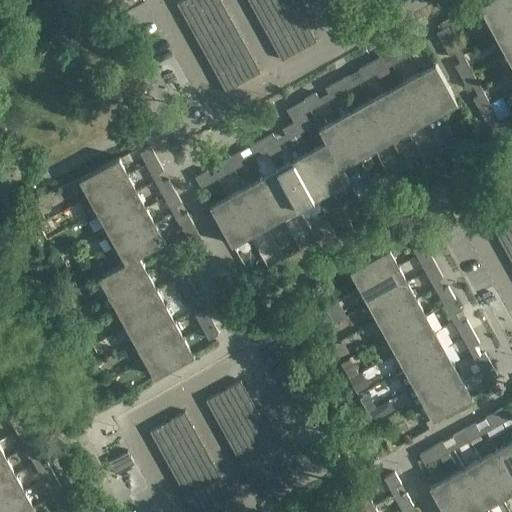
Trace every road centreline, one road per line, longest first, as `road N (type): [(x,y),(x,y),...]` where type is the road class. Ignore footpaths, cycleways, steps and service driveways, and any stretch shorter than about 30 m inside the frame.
road 1 (residential): [(190,393),(248,363),(308,471),(251,504)]
road 2 (residential): [(159,0),(220,106),(276,76)]
road 3 (residential): [(179,511),(132,426),(190,393)]
road 4 (residential): [(251,504),(190,393)]
